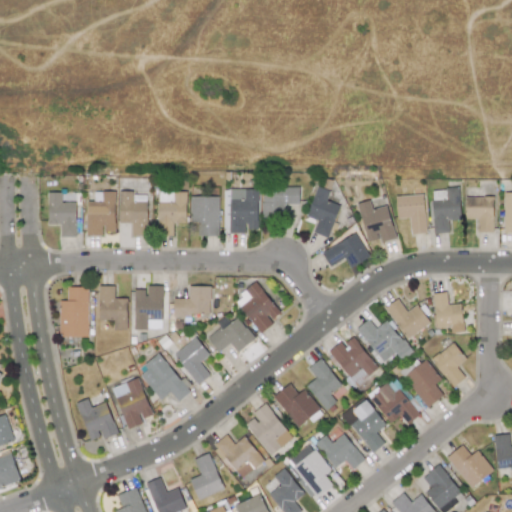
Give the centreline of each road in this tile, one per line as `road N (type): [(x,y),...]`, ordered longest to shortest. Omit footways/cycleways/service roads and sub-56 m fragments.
road 1 (tertiary): [(77,484),(188,432),(374,280),(423,264),(511,263)]
road 2 (residential): [(32,266),(285,261),(330,317)]
road 3 (residential): [(345,511),(491,399),(494,263)]
road 4 (residential): [(10,266),(18,342),(57,492)]
road 5 (residential): [(77,484),(53,406),(32,266)]
